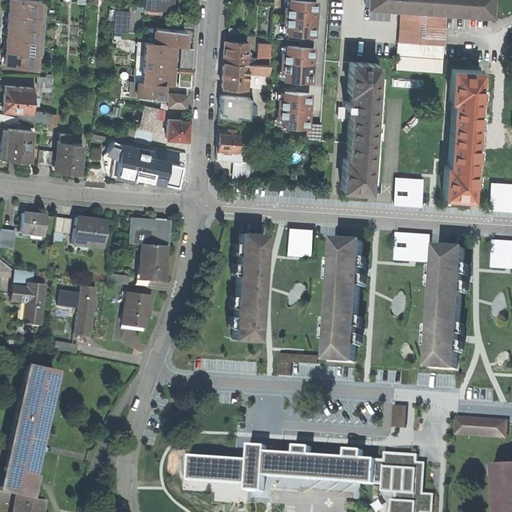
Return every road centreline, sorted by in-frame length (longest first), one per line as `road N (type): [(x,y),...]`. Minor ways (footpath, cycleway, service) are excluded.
road 1 (residential): [(152,364),(199,378),(511,403)]
road 2 (residential): [(511,227),(196,204)]
road 3 (residential): [(212,0),(196,204)]
road 4 (residential): [(0,182),(196,204)]
road 5 (residential): [(196,204),(187,268),(152,364)]
road 6 (residential): [(152,364),(125,464),(131,511)]
